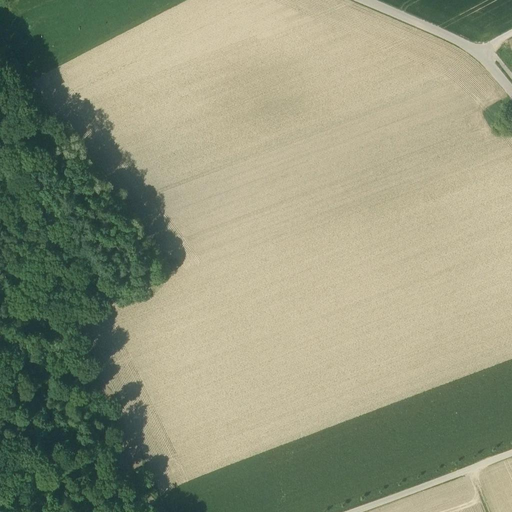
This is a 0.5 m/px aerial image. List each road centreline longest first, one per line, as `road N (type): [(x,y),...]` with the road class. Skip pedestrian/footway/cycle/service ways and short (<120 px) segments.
road 1 (unclassified): [(357,511),(511,453)]
road 2 (unclassified): [(363,0),(480,50)]
